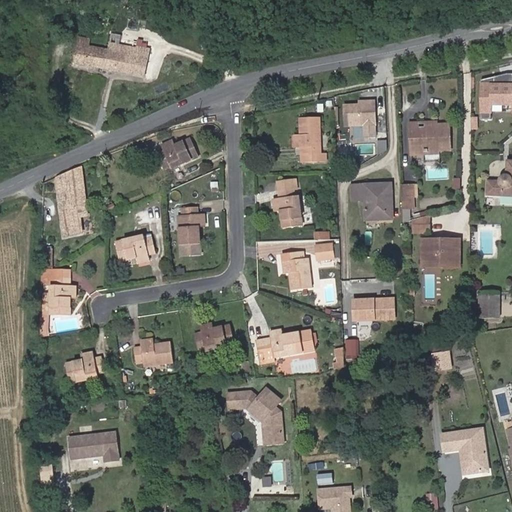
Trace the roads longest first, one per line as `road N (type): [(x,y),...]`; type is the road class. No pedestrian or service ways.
road 1 (residential): [(97,304),(225,284),(237,273),(228,91)]
road 2 (tertiary): [(228,91),(511,29)]
road 3 (tertiary): [(0,191),(228,91)]
